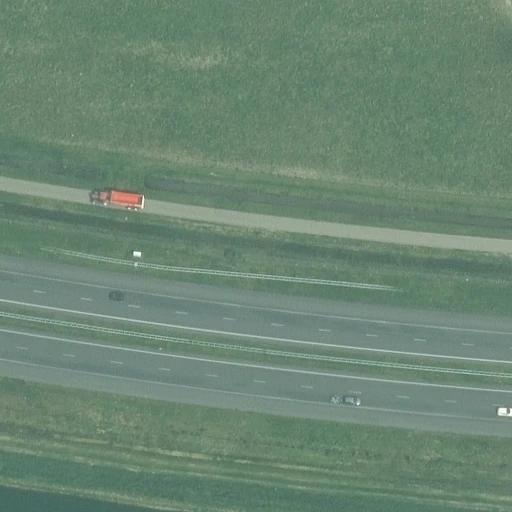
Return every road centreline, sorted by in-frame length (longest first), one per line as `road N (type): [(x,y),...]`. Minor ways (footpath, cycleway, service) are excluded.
road 1 (unclassified): [(511,248),(0,184)]
road 2 (motorway): [(511,347),(355,335),(0,285)]
road 3 (motorway): [(0,346),(352,394),(511,407)]
